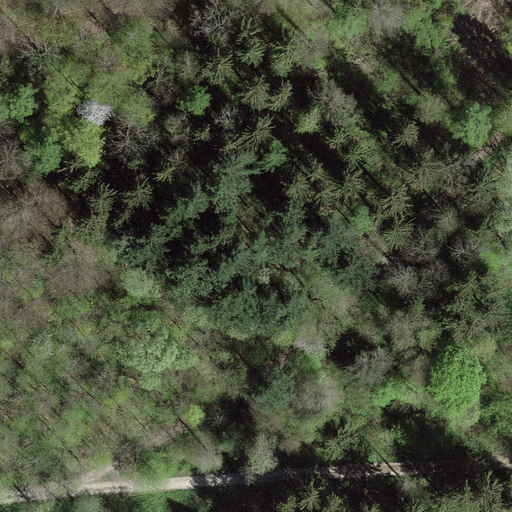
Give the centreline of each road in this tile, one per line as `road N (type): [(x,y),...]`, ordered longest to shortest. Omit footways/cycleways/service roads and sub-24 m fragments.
road 1 (track): [(0,496),(511,459)]
road 2 (track): [(165,0),(0,47)]
